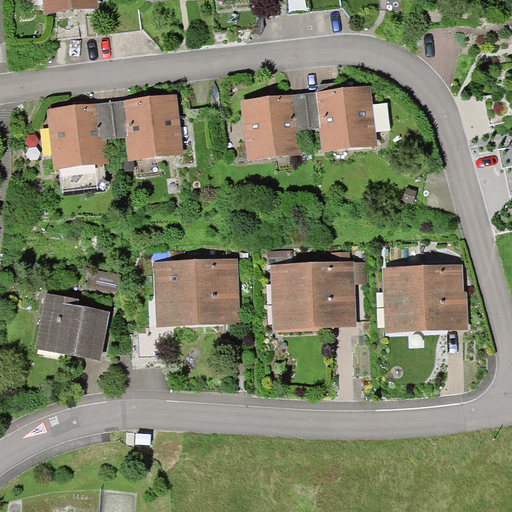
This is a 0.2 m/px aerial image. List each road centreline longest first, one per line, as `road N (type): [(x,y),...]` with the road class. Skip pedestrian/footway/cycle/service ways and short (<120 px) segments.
road 1 (residential): [(511,373),(445,117),(426,84),(401,65),(345,49),(0,89)]
road 2 (residential): [(0,456),(112,419),(411,422),(511,410)]
